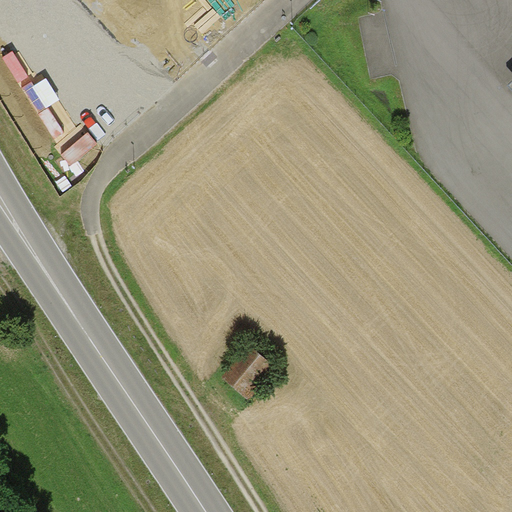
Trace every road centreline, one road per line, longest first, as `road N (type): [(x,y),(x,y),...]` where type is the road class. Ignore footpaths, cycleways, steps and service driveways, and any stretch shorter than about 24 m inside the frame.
road 1 (track): [(258,511),(96,255),(87,200),(122,149)]
road 2 (primary): [(0,198),(204,511)]
road 3 (track): [(0,290),(148,511)]
road 4 (unclassified): [(286,0),(122,149)]
